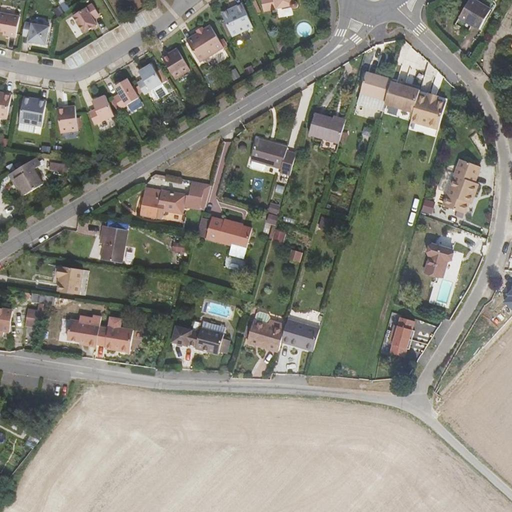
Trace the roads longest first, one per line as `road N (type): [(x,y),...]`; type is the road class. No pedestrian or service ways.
road 1 (residential): [(414,409),(489,277),(503,160),(484,101),(394,9)]
road 2 (residential): [(414,409),(0,364)]
road 3 (residential): [(0,252),(325,56)]
road 4 (residential): [(0,57),(70,75),(101,64),(189,0)]
road 5 (residential): [(511,494),(414,409)]
